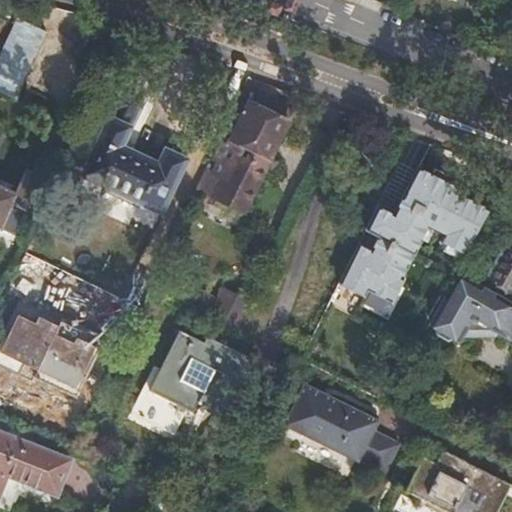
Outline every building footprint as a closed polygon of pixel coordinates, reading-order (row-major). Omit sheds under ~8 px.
[(12,21),(0,48),(0,77),(18,86),(41,34),(12,21)] [(102,131),(83,174),(166,212),(188,162),(165,151),(159,164),(121,146),(142,101),(106,85),(95,105),(101,108),(93,126),(102,131)] [(238,146),(268,162),(286,125),(247,105),(229,142),(238,146)] [(242,215),(268,162),(238,146),(213,201),(242,215)] [(0,230),(12,236),(24,210),(27,211),(42,178),(27,170),(16,195),(12,193),(15,186),(0,178),(0,230)] [(358,248),(339,285),(363,297),(366,291),(389,302),(400,280),(398,279),(424,228),(438,235),(435,242),(455,252),(477,208),(447,193),(449,188),(414,171),(393,213),(379,206),(365,232),(378,239),(370,254),(358,248)] [(0,238),(9,243),(12,236),(0,230),(0,238)] [(511,293),(511,256),(500,250),(481,286),(496,294),(508,301),(511,293)] [(491,304),(458,286),(443,312),(437,308),(423,332),(429,335),(429,343),(441,349),(448,345),(452,347),(460,333),(479,343),(488,336),(511,349),(511,315),(503,310),(491,304)] [(212,316),(241,330),(255,301),(226,287),(217,305),(213,314),(212,316)] [(190,292),(186,301),(213,314),(217,305),(190,292)] [(508,301),(496,294),(491,304),(503,310),(508,301)] [(35,322),(17,313),(0,349),(0,351),(77,388),(97,347),(77,338),(76,341),(56,332),(58,328),(37,318),(35,322)] [(208,335),(205,340),(181,328),(151,390),(145,387),(133,412),(170,430),(182,404),(196,411),(199,404),(229,418),(257,359),(208,335)] [(363,458),(390,470),(404,444),(376,430),(381,421),(306,383),(287,424),(361,462),(363,458)] [(0,433),(0,490),(7,474),(57,494),(70,462),(0,433)] [(446,511),(496,511),(509,485),(445,450),(439,462),(424,455),(406,490),(427,501),(446,511)] [(424,506),(435,511),(446,511),(427,501),(424,506)]
